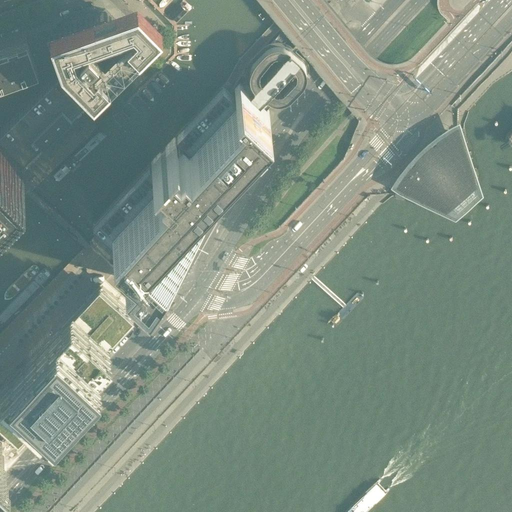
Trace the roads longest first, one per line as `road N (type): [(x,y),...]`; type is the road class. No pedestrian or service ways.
road 1 (residential): [(83,511),(475,93),(511,63)]
road 2 (residential): [(0,374),(294,54)]
road 3 (primary): [(372,24),(266,143),(180,281)]
road 4 (primary): [(224,253),(322,101),(418,0)]
road 5 (primary): [(0,509),(197,295)]
road 6 (residential): [(0,202),(149,51),(147,34),(114,0)]
road 7 (residential): [(228,303),(219,337),(59,511)]
road 8 (primary): [(180,281),(0,483)]
road 9 (secondary): [(228,303),(251,296),(413,123)]
road 10 (secondary): [(395,120),(263,265)]
road 11 (secondary): [(281,0),(368,103),(395,120)]
road 12 (secondary): [(404,106),(303,0)]
road 13 (secondary): [(502,0),(404,106)]
road 14 (secondary): [(413,123),(511,17)]
